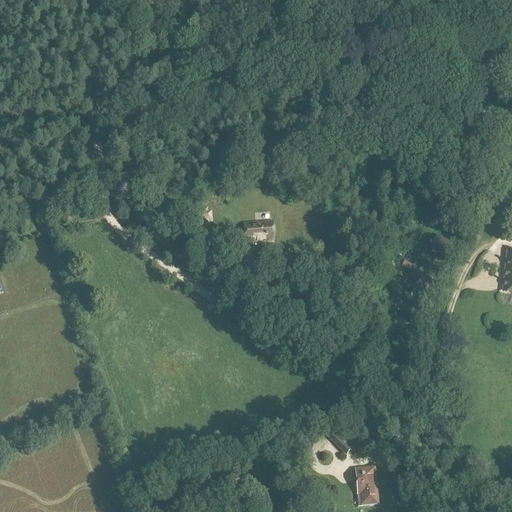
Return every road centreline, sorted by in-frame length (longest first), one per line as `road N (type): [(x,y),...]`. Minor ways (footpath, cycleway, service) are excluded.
road 1 (unclassified): [(463,508),(415,436),(120,232),(105,209),(101,143),(111,120),(160,96),(488,34),(511,13)]
road 2 (track): [(103,129),(104,39),(92,0)]
